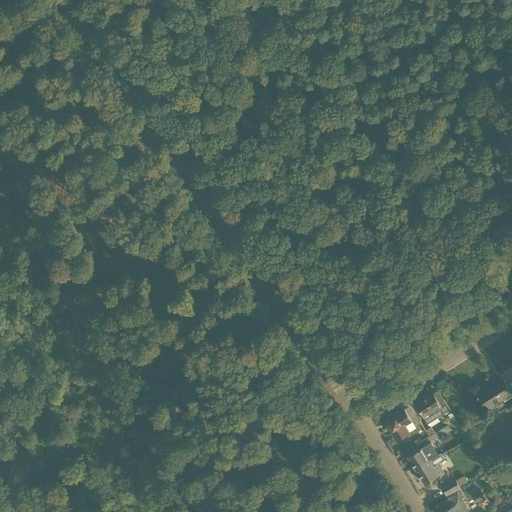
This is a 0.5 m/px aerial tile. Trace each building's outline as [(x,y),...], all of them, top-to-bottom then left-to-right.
[(475,392),(481,400),(486,408),(503,397),(505,400),(511,395),(511,394),(511,392),(502,378),(489,387),(488,384),(475,392)] [(424,398),(423,396),(415,401),(428,422),(450,408),(444,398),(439,401),(433,392),(424,398)] [(412,418),(405,408),(405,407),(391,416),(392,419),(390,420),(391,423),(389,425),(397,439),(409,432),(404,424),(412,419),(417,427),(422,424),(417,415),(412,418)] [(438,438),(452,429),(449,424),(435,432),(438,438)] [(426,430),(429,435),(435,432),(431,426),(426,430)] [(428,458),(429,459),(438,453),(431,441),(408,456),(414,466),(428,458)] [(433,466),(429,459),(428,458),(414,466),(425,484),(444,472),(438,463),(433,466)] [(443,485),(447,494),(460,487),(455,478),(443,485)] [(463,511),(468,509),(458,491),(437,503),(442,511),(463,511)]
